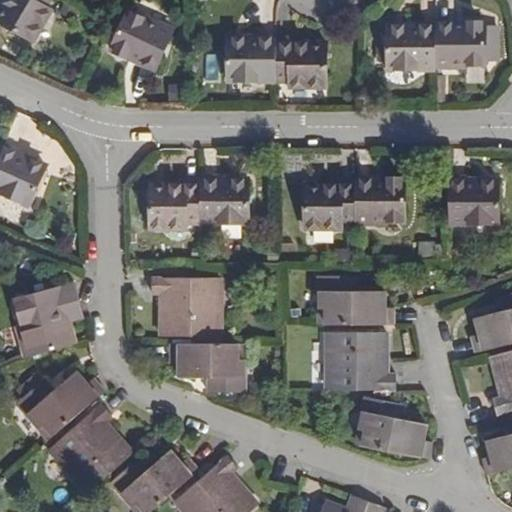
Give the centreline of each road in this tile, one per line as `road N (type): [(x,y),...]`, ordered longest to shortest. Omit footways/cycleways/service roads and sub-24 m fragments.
road 1 (residential): [(109,124),(127,366),(157,394),(470,508)]
road 2 (residential): [(511,127),(109,124)]
road 3 (residential): [(431,312),(470,508)]
